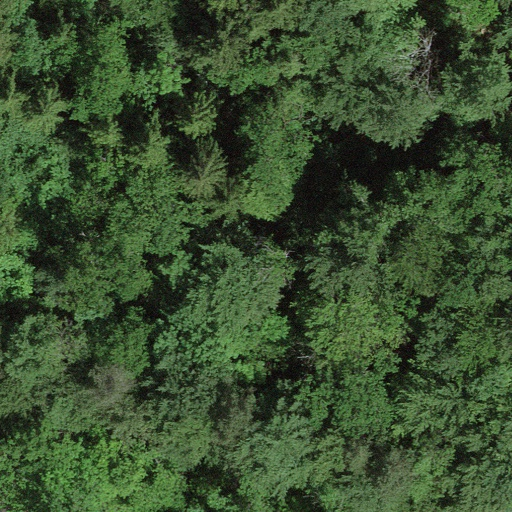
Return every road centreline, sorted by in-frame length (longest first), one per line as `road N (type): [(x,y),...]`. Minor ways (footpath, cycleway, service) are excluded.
road 1 (track): [(511,511),(0,384)]
road 2 (track): [(511,26),(342,0)]
